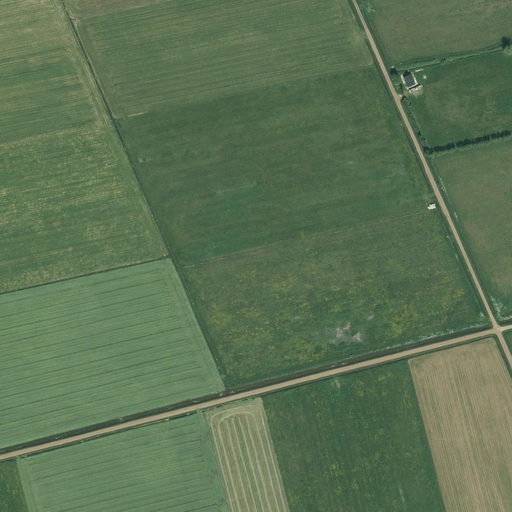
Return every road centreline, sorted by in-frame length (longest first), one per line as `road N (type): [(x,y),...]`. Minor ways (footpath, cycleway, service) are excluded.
road 1 (track): [(511,325),(0,457)]
road 2 (track): [(352,0),(511,366)]
